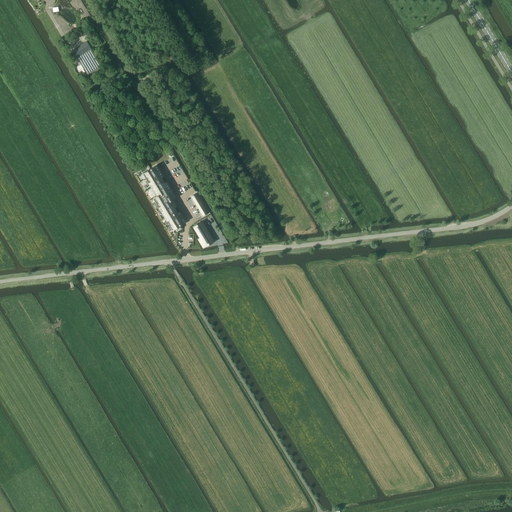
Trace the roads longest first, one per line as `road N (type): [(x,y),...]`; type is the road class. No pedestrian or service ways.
road 1 (unclassified): [(170,261),(467,227),(511,207)]
road 2 (unclassified): [(318,511),(170,261)]
road 3 (unclassified): [(0,281),(170,261)]
road 4 (track): [(511,490),(376,511)]
